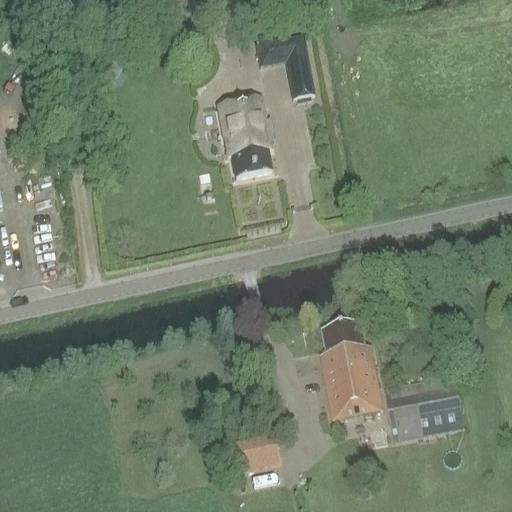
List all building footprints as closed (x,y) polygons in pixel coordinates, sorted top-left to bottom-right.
[(281,45),(292,103),(314,99),(303,41),(281,45)] [(231,162),(235,183),(273,176),(269,155),(274,154),(272,146),(275,145),(271,124),(268,124),(264,100),(216,109),(226,162),(231,162)] [(328,362),(321,363),(333,425),(384,416),(372,354),(366,355),(361,327),(323,335),(328,362)] [(454,380),(385,393),(395,448),(465,435),(454,380)] [(225,447),(233,481),(280,470),(273,436),(225,447)]
